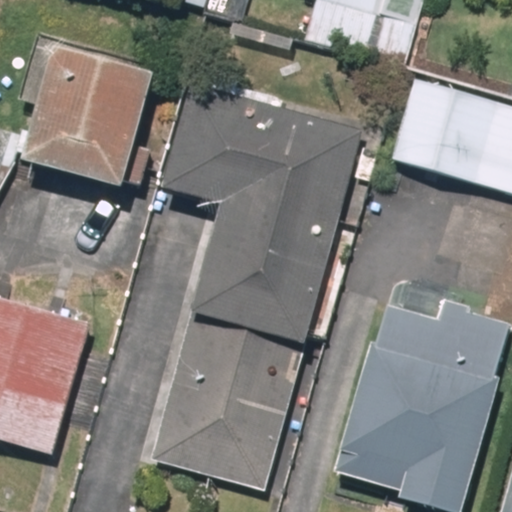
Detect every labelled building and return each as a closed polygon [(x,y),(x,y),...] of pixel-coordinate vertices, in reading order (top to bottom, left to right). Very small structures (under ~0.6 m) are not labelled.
[(323,0),(313,48),(408,67),(421,0),(323,0)] [(135,185),(161,68),(60,46),(34,163),(135,185)] [(511,195),(511,109),(428,84),(404,163),(511,195)] [(198,86),(169,192),(231,209),(203,310),(309,339),(365,132),(198,86)] [(0,437),(54,453),(91,325),(0,298),(0,437)] [(444,317),(393,303),(344,476),(410,495),(409,499),(455,511),(474,511),(511,334),(511,322),(448,304),(444,317)] [(158,461),(270,493),(308,360),(196,327),(158,461)]
